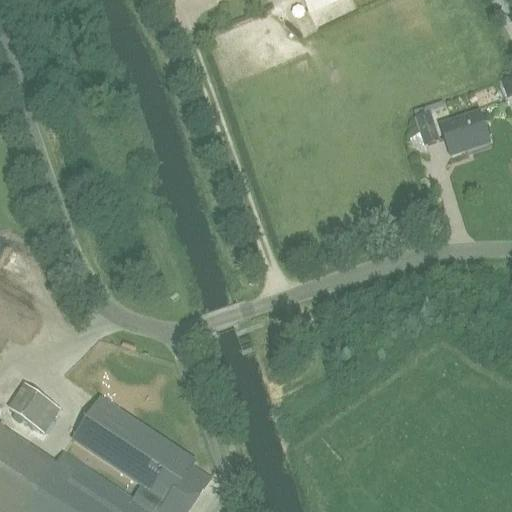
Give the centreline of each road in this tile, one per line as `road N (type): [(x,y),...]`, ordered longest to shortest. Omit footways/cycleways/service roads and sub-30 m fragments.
road 1 (unclassified): [(511,249),(446,252),(351,273),(186,331),(139,328),(106,307),(79,271),(0,40)]
road 2 (unknown): [(186,331),(226,480),(226,511)]
